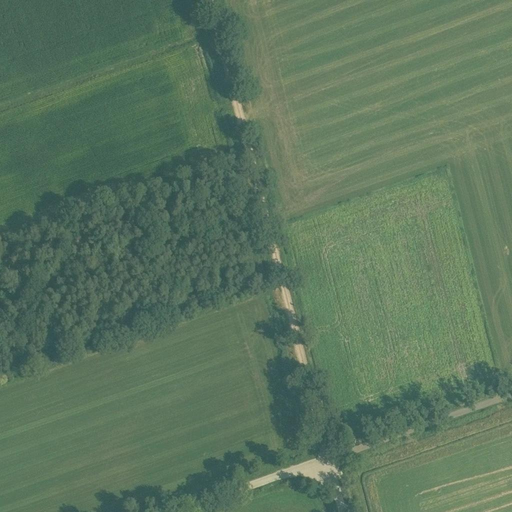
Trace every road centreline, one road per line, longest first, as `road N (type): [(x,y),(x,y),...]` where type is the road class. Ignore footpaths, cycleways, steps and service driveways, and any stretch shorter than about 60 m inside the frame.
road 1 (track): [(210,0),(327,457)]
road 2 (unclassified): [(327,457),(511,393)]
road 3 (unclassified): [(174,511),(327,457)]
